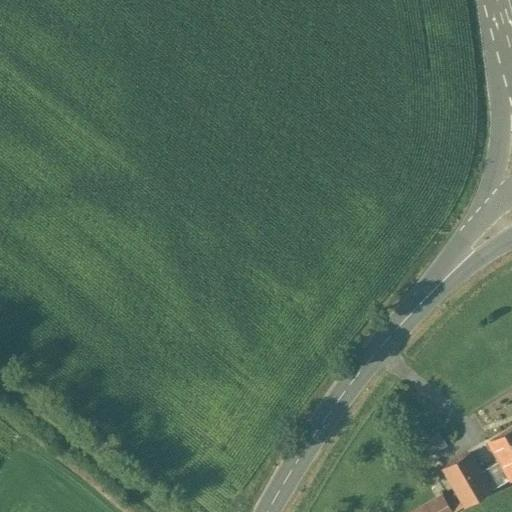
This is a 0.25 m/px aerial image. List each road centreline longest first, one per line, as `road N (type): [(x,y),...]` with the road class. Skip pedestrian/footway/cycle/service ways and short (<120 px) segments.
road 1 (tertiary): [(414,309),(347,388),(267,511)]
road 2 (secondary): [(503,16),(493,171),(464,239)]
road 3 (track): [(159,511),(0,382)]
road 4 (tertiary): [(414,309),(511,235)]
